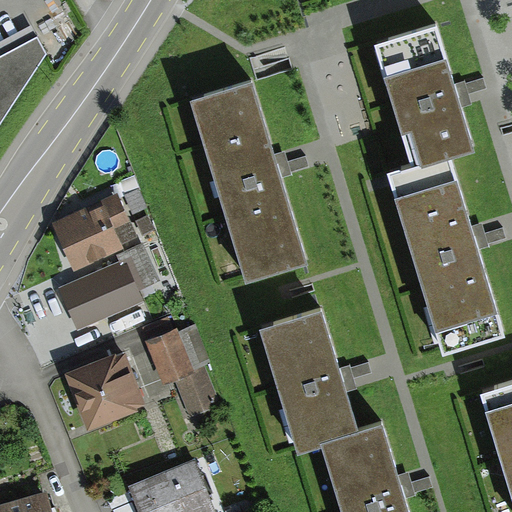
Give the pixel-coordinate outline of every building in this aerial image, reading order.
[(376,35),(411,156),(472,138),(437,18),(376,35)] [(33,42),(0,60),(0,126),(44,60),(33,42)] [(253,77),(193,94),(245,274),(306,257),(253,77)] [(451,146),(387,165),(439,344),(503,326),(451,146)] [(116,198),(58,223),(74,260),(116,243),(107,223),(124,216),(116,198)] [(138,217),(144,233),(151,230),(144,215),(138,217)] [(325,304),(259,323),(294,444),(360,425),(325,304)] [(183,327),(148,342),(164,379),(175,375),(190,410),(214,401),(183,327)] [(69,373),(88,420),(141,398),(121,351),(69,373)] [(511,376),(481,386),(511,491),(511,376)] [(411,511),(384,418),(323,436),(344,511),(411,511)] [(142,511),(208,511),(189,464),(132,487),(142,511)] [(45,511),(40,494),(0,505),(0,511),(45,511)]
